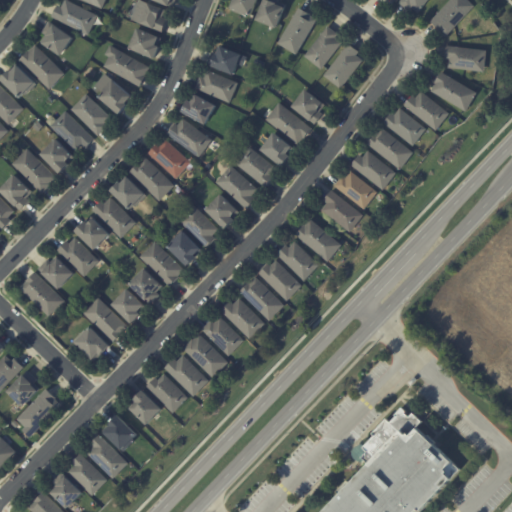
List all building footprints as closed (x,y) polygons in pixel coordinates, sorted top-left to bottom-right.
[(72,0),(98,13),(89,33),(52,15),(58,2),(62,5),(64,0),(72,0)] [(176,0),(173,10),(147,0),(176,0)] [(234,0),(257,0),(252,14),(253,15),(252,18),(232,10),(233,7),(232,7),(234,0)] [(278,0),(278,1),(286,4),(276,27),(256,19),(263,0),(278,0)] [(414,7),(412,6),(410,10),(400,2),(401,0),(428,0),(419,12),(414,7)] [(446,34),(440,27),(439,28),(430,20),(448,0),(470,0),(475,4),(447,34),(446,34)] [(164,16),(163,18),(168,20),(162,34),(132,22),(140,1),(166,11),(164,16)] [(302,8),(311,14),(311,15),(318,19),(297,54),(278,43),(300,7),(302,8)] [(60,54),(39,40),(45,32),(41,29),(49,18),(54,22),(53,23),(72,36),(60,54)] [(331,27),(339,34),(336,37),(343,43),(323,69),(305,55),(328,25),(331,27)] [(159,42),(158,44),(159,44),(154,57),(129,46),(137,26),(158,35),(158,34),(162,35),(159,42)] [(352,45),(360,51),(357,55),(364,59),(342,88),(325,75),(350,43),(352,45)] [(49,88),(20,58),(28,50),(29,51),(35,44),(64,73),(49,88)] [(449,59),(449,57),(444,57),(446,44),(486,49),(483,70),(448,66),(449,59)] [(150,69),(147,75),(148,76),(141,88),(105,67),(110,58),(106,55),(111,46),(151,68),(150,69)] [(209,62),(214,51),(219,54),(222,46),(249,56),(244,66),(239,64),(235,75),(209,64),(209,62)] [(257,58),(265,62),(264,66),(255,63),(257,58)] [(1,80),(18,64),(20,66),(19,67),(35,83),(36,82),(39,84),(28,95),(27,93),(21,99),(1,80)] [(196,88),(201,76),(205,77),(208,69),(239,83),(230,103),(196,88)] [(432,89),(436,83),(435,83),(442,71),(478,92),(467,111),(432,90),(432,89)] [(116,83),(133,97),(133,96),(136,98),(121,116),(102,100),(100,99),(105,92),(97,85),(107,73),(117,81),(116,83)] [(0,85),(25,110),(10,126),(0,116),(0,85)] [(321,110),(320,111),(323,113),(315,124),(293,106),(306,89),(326,104),(321,110)] [(437,130),(405,105),(413,95),(417,97),(422,91),(450,113),(437,130)] [(184,110),(189,100),(193,102),(197,94),(217,105),(206,124),(183,111),(184,110)] [(107,123),(105,124),(108,128),(99,137),(72,110),(88,95),(111,118),(107,123)] [(312,129),(304,138),(298,144),(267,119),(280,102),(312,128),(312,129)] [(414,146),(384,122),(392,112),(396,114),(401,108),(427,128),(414,146)] [(95,141),(87,150),(84,147),(78,153),(75,150),(59,133),(58,134),(52,128),(67,112),(96,141),(95,141)] [(168,131),(175,122),(178,125),(184,118),(213,140),(200,157),(167,133),(168,131)] [(0,123),(10,133),(0,143),(0,123)] [(38,123),(43,128),(38,133),(33,128),(38,123)] [(401,169),(368,144),(376,133),(377,134),(382,127),(414,152),(401,169)] [(291,153),(290,155),(282,166),(261,149),(274,132),(295,148),(291,153)] [(191,162),(177,178),(149,153),(158,143),(161,146),(166,139),(191,162)] [(71,163),(69,165),(71,166),(61,176),(42,157),(58,141),(73,156),(74,155),(77,158),(71,163)] [(272,173),(271,174),(274,177),(266,187),(237,164),(250,147),(276,168),(272,173)] [(57,179),(51,184),(52,185),(43,194),(13,165),(29,149),(57,178),(57,179)] [(384,190),(353,165),(361,155),(364,157),(369,150),(397,173),(384,190)] [(175,186),(160,201),(130,172),(139,162),(140,163),(146,157),(175,186)] [(254,194),(253,196),(256,199),(247,209),(217,182),(231,165),(258,189),(254,194)] [(364,207),(334,184),(342,174),(346,176),(351,169),(377,190),(364,207)] [(28,198),(31,201),(21,212),(1,191),(16,176),(33,193),(28,198)] [(147,195),(136,207),(134,205),(130,209),(111,190),(120,181),(121,183),(127,176),(147,195)] [(328,204),(328,203),(325,200),(333,190),(364,215),(351,231),(323,210),(328,204)] [(235,217),(234,218),(234,219),(225,229),(206,210),(221,194),(240,212),(235,217)] [(11,218),(9,219),(12,221),(4,230),(0,226),(0,197),(16,212),(11,218)] [(122,238),(93,210),(102,200),(105,204),(111,197),(137,222),(122,238)] [(214,233),(212,234),(215,237),(206,247),(179,220),(194,205),(218,228),(214,233)] [(101,245),(95,250),(76,231),(86,222),(88,224),(94,218),(111,234),(101,245)] [(298,234),(305,225),(306,225),(311,219),(343,245),(329,262),(297,235),(298,234)] [(198,253),(196,256),(195,255),(186,264),(167,245),(183,230),(203,249),(198,253)] [(85,277),(58,250),(67,241),(70,244),(76,238),(100,261),(85,277)] [(184,270),(178,276),(179,277),(170,286),(141,257),(156,241),(184,270)] [(305,281),(278,254),(287,245),(290,248),(296,242),(320,265),(305,281)] [(40,269),(49,259),(52,262),(58,256),(60,258),(59,258),(75,274),(59,289),(43,273),(43,272),(40,269)] [(287,301),(259,272),(268,263),(271,266),(277,260),(302,286),(287,301)] [(158,290),(157,292),(160,295),(150,305),(129,284),(145,268),(163,286),(158,290)] [(57,309),(50,317),(21,289),(27,282),(26,281),(35,272),(65,301),(57,309)] [(269,319),(239,291),(248,281),(249,282),(255,275),(284,304),(269,319)] [(142,312),(140,314),(131,324),(112,304),(127,289),(146,307),(142,312)] [(127,327),(121,333),(122,333),(113,342),(84,313),(99,298),(128,326),(127,327)] [(263,321),(266,324),(251,339),(222,311),(231,302),(234,305),(240,298),(263,321)] [(228,354),(201,328),(210,319),(213,322),(219,316),(243,339),(228,354)] [(109,346),(102,353),(102,354),(95,362),(93,360),(93,361),(74,343),(75,342),(74,341),(84,330),(86,332),(90,327),(109,346)] [(213,378),(184,348),(193,339),(199,333),(228,362),(213,378)] [(194,395),(165,367),(174,357),(177,360),(183,354),(209,380),(194,395)] [(12,361),(15,358),(24,368),(0,392),(0,361),(6,355),(12,361)] [(30,372),(38,380),(35,383),(41,389),(39,392),(38,391),(23,407),(7,392),(24,375),(24,376),(29,371),(30,372)] [(174,413),(147,387),(156,378),(159,380),(165,374),(189,398),(174,413)] [(48,391),(56,398),(56,399),(62,405),(30,438),(23,431),(26,427),(18,419),(47,389),(48,391)] [(136,398),(143,391),(162,409),(147,425),(129,408),(135,402),(134,400),(136,398)] [(415,413),(415,412),(424,421),(418,427),(428,436),(430,435),(437,442),(435,444),(462,469),(422,511),(419,510),(417,511),(325,511),(342,494),(338,491),(349,480),(352,483),(371,464),(364,457),(369,451),(365,447),(376,435),(374,433),(388,418),(392,422),(398,416),(397,414),(404,407),(408,411),(407,412),(411,416),(415,413)] [(111,423),(118,416),(137,434),(133,438),(135,440),(123,452),(103,432),(111,423)] [(19,425),(16,428),(12,424),(15,420),(20,424),(19,425)] [(127,465),(114,479),(88,454),(94,448),(91,445),(100,435),(129,464),(127,465)] [(0,439),(1,438),(16,452),(0,469),(0,439)] [(74,461),(81,454),(108,481),(93,496),(69,472),(75,466),(72,464),(74,461)] [(68,509),(52,493),(52,492),(51,491),(57,485),(54,482),(63,472),(67,476),(66,477),(83,493),(68,509)] [(64,511),(32,511),(29,509),(35,502),(44,492),(64,511)]
